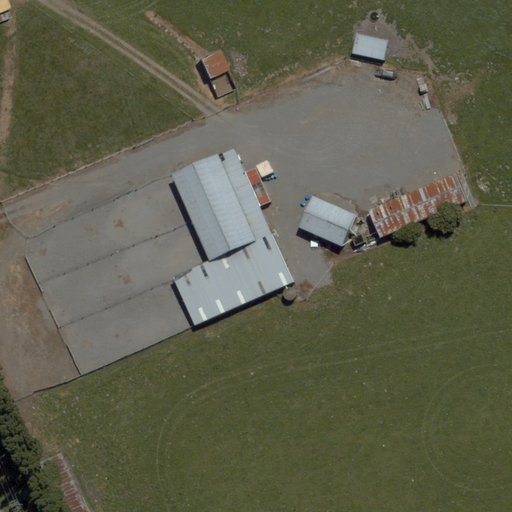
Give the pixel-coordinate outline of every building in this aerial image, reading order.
[(357,32),(352,52),(386,62),(392,42),(357,32)] [(219,52),(199,62),(215,95),(235,86),(219,52)] [(236,147),(174,175),(211,257),(172,275),(196,327),(296,281),(236,147)] [(457,173),(370,210),(384,242),(470,205),(457,173)] [(315,193),(300,226),(347,249),(363,217),(315,193)]
